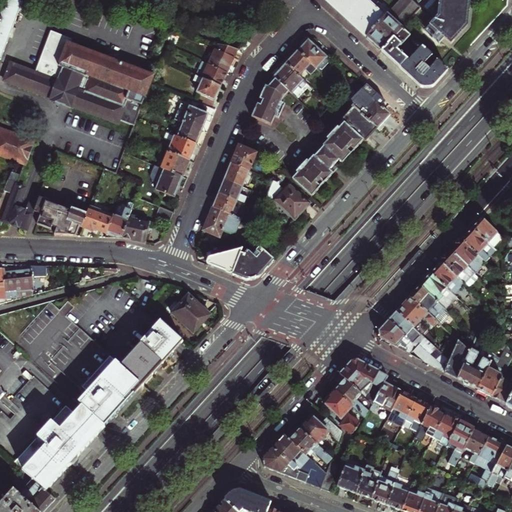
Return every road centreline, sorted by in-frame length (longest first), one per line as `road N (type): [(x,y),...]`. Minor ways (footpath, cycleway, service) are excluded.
road 1 (primary): [(511,74),(113,511)]
road 2 (primary): [(133,511),(511,96)]
road 3 (primary): [(511,57),(278,312)]
road 4 (residential): [(309,7),(250,76),(168,267)]
road 5 (primary): [(315,327),(511,111)]
road 6 (tertiary): [(255,301),(64,511)]
road 7 (primary): [(278,312),(96,511)]
road 8 (tertiary): [(423,114),(255,301)]
road 9 (primary): [(147,511),(315,327)]
road 10 (tertiary): [(352,342),(511,161)]
road 11 (tertiary): [(511,425),(352,342)]
road 12 (tertiary): [(231,471),(352,342)]
road 13 (tertiary): [(168,267),(109,251),(0,247)]
road 14 (residential): [(309,7),(423,114)]
road 15 (tertiary): [(511,19),(423,114)]
